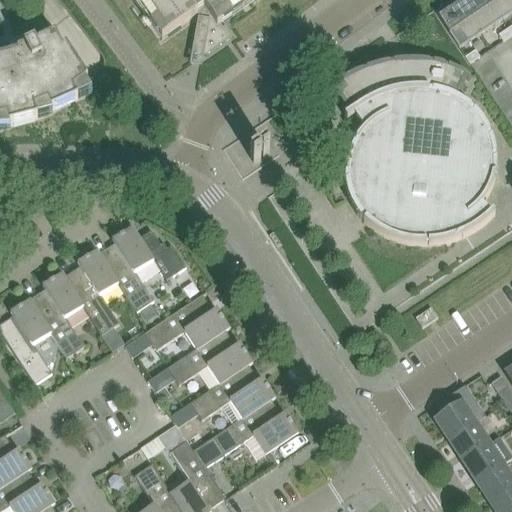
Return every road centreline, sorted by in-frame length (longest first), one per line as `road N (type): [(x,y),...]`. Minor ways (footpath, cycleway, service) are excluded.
road 1 (tertiary): [(367,421),(249,237),(214,196),(182,176)]
road 2 (residential): [(182,176),(204,122),(361,0)]
road 3 (tertiary): [(182,176),(0,165)]
road 4 (residential): [(367,421),(511,330)]
road 5 (residential): [(68,479),(157,426),(121,373)]
road 6 (residential): [(121,373),(34,428),(68,479)]
